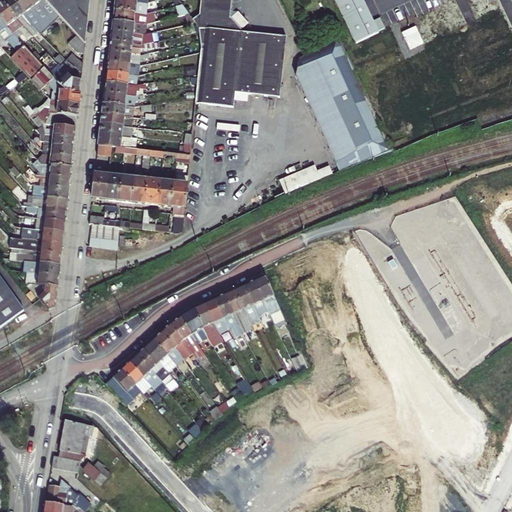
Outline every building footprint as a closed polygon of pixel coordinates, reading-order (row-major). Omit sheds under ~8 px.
[(11,0),(8,0),(4,3),(17,20),(32,37),(38,32),(25,18),(11,0)] [(45,0),(11,0),(25,18),(38,32),(41,35),(56,22),(58,24),(63,19),(45,0)] [(45,0),(63,19),(78,36),(86,44),(90,0),(45,0)] [(197,90),(245,95),(282,98),(289,38),(249,34),(249,30),(240,18),(232,17),(233,0),(198,0),(197,12),(190,17),(195,23),(198,29),(199,34),(200,41),(201,49),(201,52),(200,63),(199,73),(198,84),(197,90)] [(372,0),(334,0),(356,44),(393,27),(386,11),(379,14),(372,0)] [(143,4),(116,1),(114,11),(143,14),(144,4),(143,4)] [(4,3),(0,6),(0,17),(6,26),(13,35),(20,30),(29,40),(32,37),(17,20),(4,3)] [(181,5),(175,7),(177,17),(188,14),(181,5)] [(143,14),(114,11),(113,22),(141,25),(144,25),(154,23),(151,13),(145,14),(143,14)] [(0,17),(0,35),(6,43),(8,41),(18,53),(24,47),(13,35),(6,26),(0,17)] [(141,25),(113,22),(112,33),(143,36),(143,31),(151,29),(152,34),(157,33),(155,22),(154,23),(144,25),(141,25)] [(416,27),(401,33),(408,50),(423,44),(416,27)] [(336,32),(303,49),(306,55),(339,37),(336,32)] [(112,33),(111,43),(141,46),(143,36),(112,33)] [(84,55),(86,44),(78,36),(69,45),(78,55),(84,55)] [(299,77),(346,172),(398,151),(390,145),(339,37),(306,55),(301,58),(299,77)] [(111,43),(109,53),(140,56),(141,50),(152,49),(151,46),(141,46),(111,43)] [(31,48),(27,51),(37,62),(41,59),(31,48)] [(26,49),(13,61),(29,79),(31,82),(44,70),(37,62),(27,51),(26,49)] [(140,56),(109,53),(108,63),(139,66),(140,60),(157,57),(156,52),(140,56)] [(73,54),(66,61),(67,61),(69,63),(82,73),(83,64),(73,54)] [(80,94),(82,73),(69,63),(67,61),(60,68),(62,70),(56,76),(54,74),(51,77),(66,92),(80,94)] [(108,63),(107,73),(138,76),(139,66),(108,63)] [(48,67),(44,70),(51,77),(54,74),(48,67)] [(80,94),(66,92),(51,77),(44,70),(31,82),(51,102),(79,105),(80,94)] [(138,76),(107,73),(106,84),(128,86),(129,79),(137,80),(138,76)] [(128,86),(106,84),(105,94),(127,96),(127,90),(136,90),(137,87),(128,86)] [(8,93),(11,98),(18,93),(15,89),(8,93)] [(105,94),(104,104),(134,107),(135,101),(145,99),(144,95),(136,97),(127,96),(105,94)] [(46,118),(47,120),(50,115),(77,117),(79,106),(79,105),(51,102),(50,112),(48,112),(47,115),(46,118)] [(134,107),(104,104),(102,115),(133,118),(134,107)] [(38,117),(35,113),(31,117),(41,128),(44,125),(47,120),(46,118),(42,114),(38,117)] [(45,133),(45,135),(75,139),(77,117),(50,115),(47,120),(44,125),(46,125),(54,126),(53,134),(45,133)] [(133,118),(102,115),(101,125),(132,128),(133,122),(136,122),(137,124),(153,125),(154,119),(133,118)] [(101,125),(100,133),(103,135),(131,138),(132,128),(101,125)] [(98,151),(111,152),(112,147),(117,147),(121,148),(122,141),(130,141),(131,138),(103,135),(100,133),(98,151)] [(43,145),(44,145),(73,148),(75,139),(45,135),(40,135),(39,142),(43,142),(43,145)] [(37,153),(43,155),(43,152),(33,140),(29,143),(37,153)] [(43,152),(43,155),(72,158),(73,148),(44,145),(43,152)] [(117,147),(115,161),(123,162),(124,154),(124,148),(121,148),(117,147)] [(138,149),(137,155),(144,156),(142,172),(148,173),(150,156),(151,151),(138,149)] [(110,162),(111,152),(98,151),(97,161),(110,162)] [(184,154),(177,153),(176,159),(176,162),(189,164),(190,154),(184,154)] [(42,161),(38,161),(42,165),(71,168),(72,158),(43,155),(42,161)] [(43,169),(42,176),(70,179),(71,168),(42,165),(38,161),(36,158),(33,165),(43,169)] [(329,166),(318,171),(315,165),(279,181),(285,195),(333,174),(329,166)] [(31,186),(20,172),(16,176),(26,189),(31,186)] [(95,174),(94,186),(107,188),(108,176),(95,174)] [(41,176),(40,187),(41,187),(69,190),(70,179),(42,176),(41,176)] [(108,176),(107,188),(120,189),(121,177),(108,176)] [(174,183),(172,195),(186,197),(188,177),(178,176),(178,183),(174,183)] [(121,177),(120,189),(133,191),(134,179),(121,177)] [(134,179),(133,191),(146,192),(148,180),(134,179)] [(160,181),(148,180),(146,192),(159,194),(160,181)] [(174,183),(160,181),(159,194),(172,195),(174,183)] [(92,199),(106,200),(107,188),(94,186),(92,199)] [(69,190),(41,187),(40,198),(67,201),(69,190)] [(107,188),(106,200),(119,202),(120,189),(107,188)] [(119,202),(132,203),(133,191),(120,189),(119,202)] [(146,192),(133,191),(132,203),(145,205),(146,192)] [(146,192),(145,205),(158,206),(159,194),(146,192)] [(159,194),(158,206),(171,207),(172,195),(159,194)] [(172,195),(171,207),(174,208),(173,217),(179,217),(183,218),(186,197),(172,195)] [(25,207),(28,207),(66,212),(67,201),(40,198),(40,201),(26,200),(25,207)] [(38,215),(37,219),(65,222),(66,212),(28,207),(27,213),(38,215)] [(103,226),(116,227),(117,221),(118,210),(105,208),(104,215),(104,218),(103,226)] [(143,219),(143,224),(142,230),(155,232),(155,226),(148,225),(149,214),(144,213),(143,219)] [(104,218),(90,216),(89,225),(93,225),(103,226),(104,218)] [(37,219),(36,230),(64,234),(65,222),(37,219)] [(116,227),(103,226),(93,225),(91,237),(119,241),(121,228),(116,227)] [(21,229),(21,240),(62,245),(64,234),(36,230),(21,229)] [(119,241),(91,237),(90,247),(117,251),(119,241)] [(10,239),(9,250),(61,255),(62,245),(21,240),(10,239)] [(33,256),(32,263),(60,266),(61,255),(9,250),(8,253),(33,256)] [(33,269),(32,274),(59,277),(60,266),(32,263),(19,262),(19,267),(33,269)] [(32,279),(31,285),(57,288),(59,277),(32,274),(29,274),(29,279),(32,279)] [(265,278),(254,282),(266,308),(270,315),(280,311),(265,278)] [(0,325),(22,310),(0,279),(0,325)] [(254,282),(245,287),(257,312),(266,308),(254,282)] [(257,312),(245,287),(234,291),(246,317),(249,323),(251,325),(252,328),(262,323),(257,312)] [(246,317),(234,291),(225,296),(236,321),(242,318),(244,322),(245,322),(246,324),(249,323),(246,317)] [(225,296),(215,300),(226,326),(236,321),(225,296)] [(215,300),(205,305),(216,330),(226,326),(215,300)] [(194,310),(206,335),(216,330),(205,305),(194,310)] [(206,335),(194,310),(181,318),(196,342),(206,335)] [(181,318),(169,326),(188,347),(196,342),(181,318)] [(252,328),(251,325),(247,327),(251,336),(255,334),(252,328)] [(188,347),(169,326),(161,333),(180,354),(188,347)] [(237,344),(228,329),(221,333),(230,348),(237,344)] [(180,354),(161,333),(153,341),(171,361),(174,365),(176,363),(181,369),(186,365),(181,359),(182,357),(180,354)] [(171,361),(153,341),(145,348),(159,363),(164,359),(168,364),(171,361)] [(145,348),(137,356),(151,371),(156,367),(160,372),(164,368),(159,363),(145,348)] [(195,358),(191,351),(186,354),(191,361),(195,358)] [(151,371),(137,356),(129,363),(148,383),(156,376),(151,371)] [(148,383),(129,363),(121,370),(140,391),(148,383)] [(121,370),(113,378),(128,395),(131,398),(140,391),(121,370)] [(113,378),(105,385),(121,402),(128,395),(113,378)] [(160,381),(159,380),(153,385),(157,391),(160,388),(161,390),(165,387),(160,381)] [(149,402),(143,394),(136,401),(143,408),(149,402)] [(121,402),(126,407),(133,400),(131,398),(128,395),(121,402)] [(149,402),(143,408),(149,414),(155,409),(149,402)] [(85,426),(66,422),(58,458),(79,463),(85,456),(79,454),(85,426)] [(77,474),(79,463),(58,458),(54,456),(51,468),(77,474)] [(107,476),(88,464),(82,473),(100,486),(107,476)] [(68,506),(72,507),(80,508),(83,511),(85,511),(91,506),(80,496),(79,497),(62,480),(59,487),(50,486),(48,503),(68,505),(68,506)] [(45,503),(43,511),(71,511),(72,507),(68,506),(45,503)]
